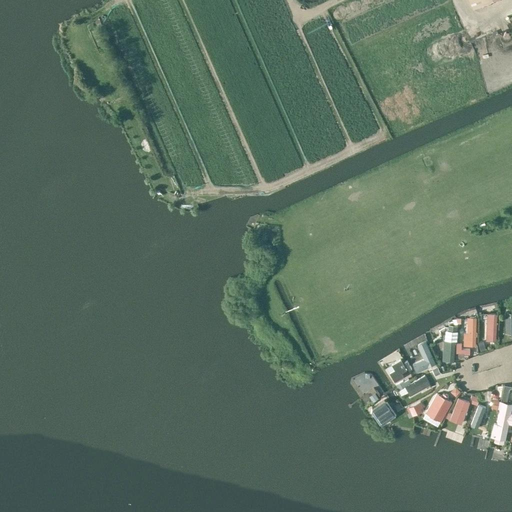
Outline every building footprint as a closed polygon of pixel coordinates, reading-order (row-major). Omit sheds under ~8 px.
[(469,0),(473,8),(492,0),(469,0)] [(497,336),(498,308),(488,307),(486,336),(497,336)] [(476,349),(476,312),(468,312),(468,327),(464,327),(464,337),(457,337),(457,349),(476,349)] [(426,342),(417,348),(425,361),(434,355),(426,342)] [(394,381),(403,376),(401,373),(406,370),(400,359),(392,364),(395,369),(389,372),(394,381)] [(411,378),(415,389),(427,384),(423,373),(411,378)] [(457,391),(463,384),(458,379),(451,386),(457,391)] [(428,386),(422,389),(425,394),(431,391),(428,386)] [(473,390),(471,398),(478,399),(480,392),(473,390)] [(458,391),(450,413),(464,418),(472,396),(458,391)] [(453,403),(437,394),(425,413),(442,423),(450,408),(453,403)] [(506,440),(510,419),(511,419),(511,397),(499,395),(492,432),(495,432),(494,437),(506,440)] [(483,421),(489,400),(481,397),(472,426),(480,429),(487,430),(489,422),(483,421)] [(412,400),(412,410),(423,410),(423,400),(412,400)]
